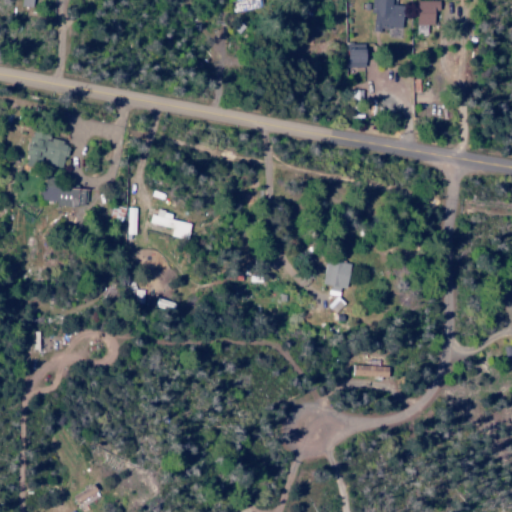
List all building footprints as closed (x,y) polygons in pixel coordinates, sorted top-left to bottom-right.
[(388,0),(370,0),(369,29),(398,30),(399,6),(388,5),(388,0)] [(429,26),(430,12),(435,12),(435,2),(413,1),(412,25),(429,26)] [(359,43),(341,44),(342,68),(360,67),(359,43)] [(44,139),(45,135),(29,132),(25,156),(43,160),(42,166),(58,169),(64,143),(44,139)] [(84,188),(39,185),(38,204),(83,206),(84,188)] [(186,223),(167,221),(168,214),(146,211),(145,225),(168,228),(167,237),(185,239),(186,223)] [(342,291),(346,264),(323,260),(319,285),(327,286),(326,289),(342,291)] [(383,377),(384,366),(349,365),(349,375),(383,377)]
